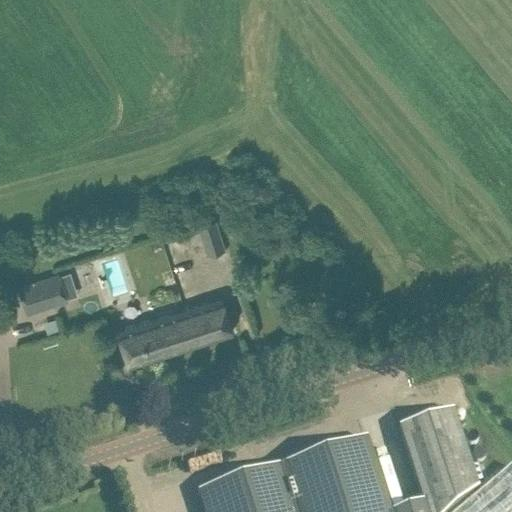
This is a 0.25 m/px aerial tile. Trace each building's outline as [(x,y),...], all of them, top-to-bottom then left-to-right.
[(198,224),(208,253),(226,247),(216,218),(198,224)] [(68,300),(59,272),(17,286),(26,314),(68,300)] [(118,330),(123,345),(129,364),(233,330),(222,296),(118,330)] [(199,494),(204,511),(459,511),(480,494),(453,412),(400,429),(425,507),(409,511),(389,511),(366,440),(199,494)] [(459,511),(511,511),(511,468),(480,494),(459,511)]
